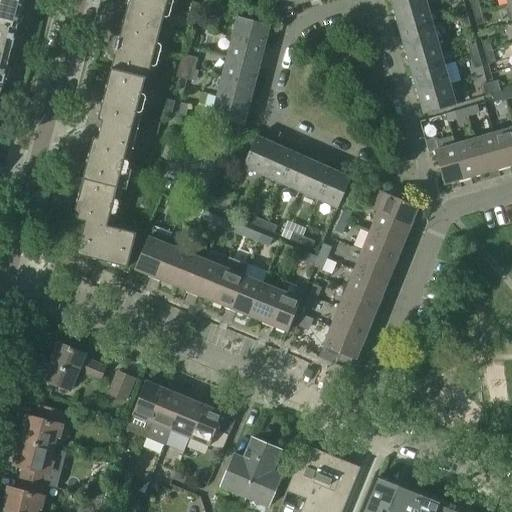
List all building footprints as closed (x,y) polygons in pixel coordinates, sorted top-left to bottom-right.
[(24,2),(15,0),(0,0),(0,25),(17,30),(17,26),(23,25),(25,18),(20,14),(24,2)] [(160,30),(168,0),(124,0),(125,1),(128,2),(124,21),(160,30)] [(279,0),(281,8),(301,3),(300,0),(279,0)] [(391,0),(395,15),(427,5),(425,0),(391,0)] [(477,0),(470,2),(473,13),(481,11),(477,0)] [(186,24),(194,27),(200,4),(192,2),(186,24)] [(460,18),(468,15),(464,4),(456,6),(460,18)] [(401,34),(433,25),(427,5),(395,15),(401,34)] [(481,11),(473,13),(477,25),(484,23),(481,11)] [(463,29),(471,27),(468,15),(460,18),(463,29)] [(210,19),(203,17),(200,29),(207,30),(210,19)] [(233,37),(265,45),(270,25),(238,17),(233,37)] [(111,71),(145,80),(147,80),(160,30),(124,21),(119,40),(115,39),(114,39),(111,49),(112,50),(116,51),(111,71)] [(16,33),(17,30),(0,25),(0,53),(10,56),(13,44),(18,45),(21,34),(16,33)] [(401,34),(407,54),(439,45),(433,25),(401,34)] [(259,65),(265,45),(233,37),(227,57),(259,65)] [(489,40),(481,42),(485,54),(492,51),(489,40)] [(471,57),(479,55),(476,44),(468,46),(471,57)] [(412,74),(444,65),(439,45),(407,54),(412,74)] [(492,51),(485,54),(490,73),(505,69),(502,60),(506,59),(503,48),(492,51)] [(7,68),(10,56),(0,53),(0,82),(3,83),(4,80),(9,81),(12,70),(7,68)] [(189,56),(186,55),(182,54),(176,77),(184,79),(187,67),(189,56)] [(479,68),(482,66),(479,55),(471,57),(474,69),(479,68)] [(189,56),(187,67),(194,69),(197,58),(189,56)] [(227,57),(222,77),(254,85),(259,65),(227,57)] [(412,74),(418,94),(450,85),(444,65),(412,74)] [(191,81),(194,69),(187,67),(184,79),(191,81)] [(133,129),(145,80),(111,71),(98,120),(103,121),(101,128),(99,135),(98,138),(94,137),(73,218),(85,222),(77,254),(127,267),(136,233),(108,226),(128,146),(130,137),(133,129)] [(249,105),(254,85),(222,77),(217,97),(249,105)] [(497,80),(490,83),(493,94),(501,92),(497,80)] [(490,83),(487,84),(482,85),(486,97),(492,95),(493,94),(490,83)] [(424,114),(456,105),(450,85),(418,94),(424,114)] [(506,100),(511,97),(511,88),(503,91),(506,100)] [(503,91),(501,92),(493,94),(492,95),(494,103),(506,100),(503,91)] [(249,105),(217,97),(212,117),(244,125),(249,105)] [(172,113),(175,101),(167,99),(164,111),(172,113)] [(189,105),(181,103),(178,115),(186,117),(189,105)] [(479,113),(477,105),(465,109),(468,116),(479,113)] [(454,112),(445,114),(448,122),(456,120),(468,116),(465,109),(454,112)] [(142,131),(158,135),(161,123),(145,119),(142,131)] [(511,128),(494,133),(504,167),(511,165),(511,128)] [(494,133),(474,139),(479,157),(483,173),(504,167),(494,133)] [(262,175),(275,145),(256,136),(243,166),(262,175)] [(444,185),(464,179),(454,145),(452,137),(436,141),(435,138),(425,141),(429,152),(434,151),(444,185)] [(479,157),(474,139),(454,145),(464,179),(483,173),(479,157)] [(275,145),(262,175),(281,183),(294,153),(275,145)] [(150,164),(152,157),(153,153),(138,149),(135,160),(150,164)] [(294,153),(281,183),(300,192),(313,161),(294,153)] [(313,161),(300,192),(319,200),(332,170),(313,161)] [(332,170),(319,200),(338,208),(351,178),(332,170)] [(364,184),(357,180),(352,191),(359,195),(364,184)] [(384,185),(381,191),(411,203),(413,197),(384,185)] [(372,210),(378,212),(411,226),(418,207),(386,193),(379,191),(372,210)] [(185,203),(174,199),(171,206),(182,211),(185,203)] [(196,208),(185,203),(182,211),(193,215),(196,208)] [(220,203),(217,210),(229,215),(232,207),(220,203)] [(345,208),(340,219),(348,222),(352,211),(345,208)] [(403,245),(411,226),(378,212),(370,231),(403,245)] [(223,219),(215,216),(211,214),(208,222),(220,226),(223,219)] [(255,217),(252,224),(263,229),(266,221),(255,217)] [(234,223),(223,219),(220,226),(231,230),(234,223)] [(343,234),(348,222),(340,219),(336,231),(343,234)] [(266,221),(263,229),(274,233),(277,226),(266,221)] [(135,269),(154,277),(167,244),(172,233),(153,225),(135,269)] [(258,242),(261,234),(250,230),(247,237),(258,242)] [(403,245),(370,231),(362,251),(395,264),(403,245)] [(293,232),(290,240),(301,244),(304,237),(293,232)] [(269,246),(272,239),(261,234),(258,242),(269,246)] [(304,237),(301,244),(313,249),(316,241),(304,237)] [(154,277),(173,285),(187,252),(167,244),(154,277)] [(327,259),(332,247),(323,244),(318,256),(327,259)] [(296,257),(299,250),(288,245),(285,253),(296,257)] [(310,254),(299,250),(296,257),(296,258),(314,265),(317,257),(310,254)] [(387,283),(395,264),(362,251),(354,270),(387,283)] [(173,285),(192,293),(206,260),(187,252),(173,285)] [(327,259),(318,256),(314,267),(322,271),(327,259)] [(229,257),(225,268),(211,301),(231,309),(244,276),(248,265),(229,257)] [(192,293),(211,301),(225,268),(206,260),(192,293)] [(387,283),(354,270),(347,289),(379,302),(387,283)] [(244,276),(231,309),(250,316),(263,283),(244,276)] [(282,291),(269,324),(288,332),(302,299),(305,290),(286,282),(282,291)] [(250,316),(269,324),(282,291),(263,283),(250,316)] [(314,285),(309,296),(317,299),(321,288),(314,285)] [(372,321),(379,302),(347,289),(339,308),(372,321)] [(309,296),(305,307),(312,310),(317,299),(309,296)] [(372,321),(339,308),(331,327),(364,340),(372,321)] [(309,331),(313,320),(301,315),(297,326),(309,331)] [(323,346),(319,357),(335,364),(337,361),(352,367),(355,360),(355,359),(356,360),(364,340),(331,327),(323,346)] [(106,366),(83,357),(84,354),(60,345),(46,381),(70,390),(78,370),(101,380),(106,366)] [(107,395),(126,402),(136,378),(117,371),(107,395)] [(146,381),(126,430),(145,438),(152,422),(165,389),(146,381)] [(166,443),(171,430),(185,397),(165,389),(152,422),(145,438),(165,445),(166,443)] [(190,438),(204,405),(185,397),(171,430),(166,443),(185,451),(190,438)] [(223,413),(204,405),(190,438),(222,451),(236,418),(223,413)] [(27,416),(21,441),(54,450),(64,413),(38,407),(35,419),(27,416)] [(281,450),(251,438),(243,458),(234,454),(221,486),(269,506),(282,474),(273,470),(281,450)] [(21,441),(15,465),(23,467),(20,479),(45,486),(57,488),(66,453),(54,450),(21,441)] [(342,511),(361,467),(341,459),(344,453),(327,447),(325,452),(306,445),(277,511),(342,511)] [(185,475),(177,471),(173,479),(182,482),(185,475)] [(390,511),(402,484),(380,475),(365,511),(390,511)] [(107,481),(90,477),(86,495),(103,499),(107,481)] [(9,488),(2,511),(38,511),(45,486),(20,479),(17,490),(9,488)] [(390,511),(413,511),(422,492),(402,484),(390,511)] [(436,511),(441,500),(422,492),(413,511),(436,511)] [(129,493),(123,511),(139,511),(144,497),(129,493)] [(81,511),(99,511),(102,500),(85,496),(81,511)] [(104,500),(101,511),(123,511),(125,505),(104,500)] [(464,511),(465,510),(441,500),(436,511),(464,511)]
